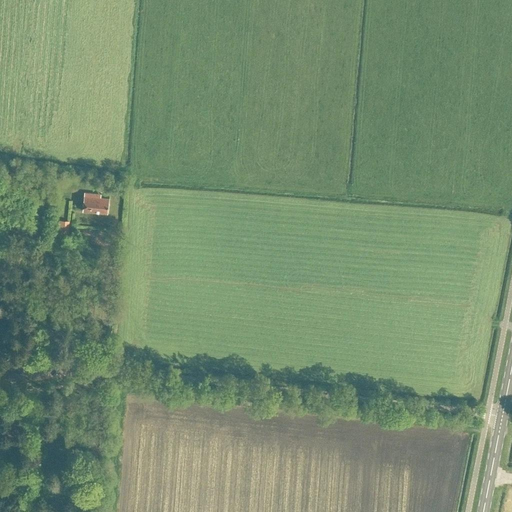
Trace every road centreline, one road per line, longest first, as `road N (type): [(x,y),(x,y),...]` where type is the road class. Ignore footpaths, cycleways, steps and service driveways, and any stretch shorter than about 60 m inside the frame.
road 1 (unclassified): [(502,417),(105,369)]
road 2 (track): [(105,369),(94,511)]
